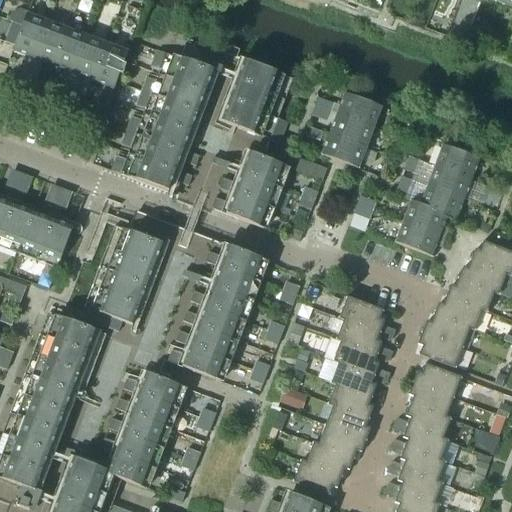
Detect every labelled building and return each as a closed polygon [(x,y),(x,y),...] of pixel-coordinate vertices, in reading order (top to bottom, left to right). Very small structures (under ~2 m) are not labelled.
[(511,9),(511,0),(503,0),(502,6),(511,9)] [(26,79),(47,23),(26,15),(12,52),(24,57),(17,76),(26,79)] [(53,68),(67,31),(47,23),(26,79),(35,83),(43,64),(53,68)] [(66,94),(87,38),(67,31),(53,68),(64,72),(56,91),(66,94)] [(92,83),(106,46),(87,38),(66,94),(75,98),(82,79),(92,83)] [(106,109),(127,54),(106,46),(92,83),(103,87),(96,106),(106,109)] [(257,139),(281,77),(206,49),(199,69),(176,60),(169,81),(173,82),(165,102),(161,101),(131,181),(263,231),(286,169),(280,167),(262,160),(264,156),(269,143),(257,139)] [(160,71),(165,56),(156,52),(150,67),(160,71)] [(165,102),(173,82),(169,81),(157,77),(155,83),(152,81),(150,81),(148,80),(146,79),(135,107),(137,108),(139,108),(141,109),(143,110),(145,111),(150,97),(161,101),(165,102)] [(373,130),(380,109),(343,96),(336,116),(373,130)] [(329,114),(332,105),(317,99),(314,108),(329,114)] [(326,123),(329,114),(314,108),(311,117),(326,123)] [(365,150),(373,130),(336,116),(328,136),(365,150)] [(130,150),(140,122),(131,119),(120,147),(130,150)] [(278,146),(286,124),(277,121),(269,143),(278,146)] [(318,143),(321,134),(307,128),(303,137),(318,143)] [(357,171),(365,150),(328,136),(320,157),(357,171)] [(422,155),(426,142),(416,138),(411,151),(422,155)] [(471,182),(479,162),(442,148),(434,168),(471,182)] [(326,171),(284,156),(280,167),(286,169),(321,182),(326,171)] [(121,173),(125,162),(116,158),(110,173),(123,178),(124,174),(121,173)] [(414,176),(419,162),(409,158),(404,172),(414,176)] [(463,202),(471,182),(434,168),(426,188),(463,202)] [(26,194),(32,180),(23,176),(18,191),(26,194)] [(406,196),(411,182),(401,178),(396,192),(406,196)] [(455,223),(463,202),(426,188),(419,207),(419,208),(446,219),(455,223)] [(314,203),(317,194),(304,189),(301,198),(314,203)] [(66,209),(72,194),(63,191),(57,206),(66,209)] [(310,212),(314,203),(301,198),(297,208),(310,212)] [(371,212),(374,203),(359,198),(356,207),(371,212)] [(72,230),(60,225),(0,202),(0,244),(58,267),(72,230)] [(442,229),(446,219),(419,208),(419,207),(410,204),(402,224),(444,240),(448,231),(442,229)] [(368,221),(371,212),(356,207),(353,215),(368,221)] [(219,383),(264,263),(192,235),(186,251),(177,248),(183,232),(135,214),(131,225),(128,225),(125,232),(117,253),(106,249),(98,269),(110,273),(95,314),(83,310),(76,327),(57,320),(13,439),(2,435),(0,439),(0,503),(8,507),(6,511),(95,511),(108,480),(109,477),(144,491),(182,389),(157,380),(158,377),(164,363),(219,383)] [(441,249),(444,240),(402,224),(394,245),(431,259),(436,247),(441,249)] [(298,244),(301,237),(301,235),(289,230),(285,239),(298,244)] [(510,280),(511,273),(511,254),(482,244),(479,253),(474,251),(470,264),(505,278),(510,280)] [(498,297),(505,278),(470,264),(467,271),(462,269),(457,282),(493,295),(498,297)] [(25,289),(0,279),(0,295),(2,291),(11,294),(7,303),(18,307),(25,289)] [(485,315),(493,295),(457,282),(455,289),(450,287),(445,300),(481,313),(485,315)] [(295,298),(299,289),(286,284),(282,293),(295,298)] [(292,307),(295,298),(282,293),(279,302),(292,307)] [(379,322),(382,312),(346,299),(338,321),(343,323),(378,336),(377,339),(387,343),(391,341),(394,333),(382,328),(383,323),(379,322)] [(473,333),(481,313),(445,300),(443,307),(438,305),(433,318),(469,331),(473,333)] [(0,322),(11,327),(14,319),(2,315),(0,320),(0,322)] [(462,350),(469,331),(433,318),(430,325),(426,323),(421,335),(462,350)] [(280,337),(284,328),(271,323),(267,333),(280,337)] [(376,343),(377,339),(378,336),(343,323),(335,343),(340,344),(376,358),(375,360),(385,364),(389,362),(392,354),(379,349),(380,345),(376,343)] [(277,347),(280,337),(267,333),(264,342),(277,347)] [(454,371),(462,350),(421,335),(417,346),(421,348),(418,357),(454,371)] [(373,365),(375,360),(376,358),(340,344),(332,364),(337,366),(373,379),(372,382),(382,386),(386,384),(389,375),(376,371),(378,366),(373,365)] [(0,359),(9,363),(13,354),(0,349),(0,359)] [(0,369),(6,372),(9,363),(0,359),(0,369)] [(265,377),(269,368),(256,363),(252,372),(265,377)] [(370,386),(372,382),(373,379),(337,366),(330,386),(334,387),(370,401),(375,388),(370,386)] [(452,400),(460,380),(424,366),(421,375),(417,373),(412,385),(452,400)] [(262,386),(265,377),(252,372),(249,381),(262,386)] [(445,419),(452,400),(412,385),(408,397),(412,399),(410,405),(445,419)] [(367,408),(370,401),(334,387),(327,407),(332,409),(367,422),(372,410),(367,408)] [(443,441),(450,421),(445,419),(410,405),(405,418),(409,420),(408,424),(406,427),(443,441)] [(364,429),(367,422),(332,409),(324,428),(364,443),(369,431),(364,429)] [(211,424),(215,415),(202,410),(199,419),(211,424)] [(208,434),(211,424),(199,419),(195,429),(208,434)] [(440,462),(447,442),(443,441),(406,427),(408,424),(398,421),(394,422),(391,431),(403,436),(402,440),(406,442),(405,446),(404,448),(440,462)] [(360,454),(364,443),(324,428),(317,447),(353,460),(356,453),(360,454)] [(437,484),(444,464),(440,462),(404,448),(405,446),(395,442),(391,444),(388,452),(400,457),(399,461),(404,463),(402,467),(401,470),(437,484)] [(353,460),(317,447),(313,445),(305,465),(341,478),(344,471),(348,472),(353,460)] [(196,464),(200,455),(187,450),(183,459),(196,464)] [(193,473),(196,464),(183,459),(180,468),(193,473)] [(336,490),(341,478),(305,465),(300,463),(292,484),(328,498),(331,489),(336,490)] [(441,485),(437,484),(401,470),(402,467),(392,464),(388,466),(385,474),(398,479),(396,483),(401,485),(399,489),(398,492),(434,505),(441,485)] [(436,511),(439,507),(434,505),(398,492),(399,489),(390,485),(385,487),(382,495),(395,500),(393,504),(398,506),(395,511),(436,511)] [(181,505),(184,495),(171,490),(168,500),(181,505)] [(325,511),(326,510),(289,496),(285,508),(269,502),(266,511),(267,511),(325,511)]
